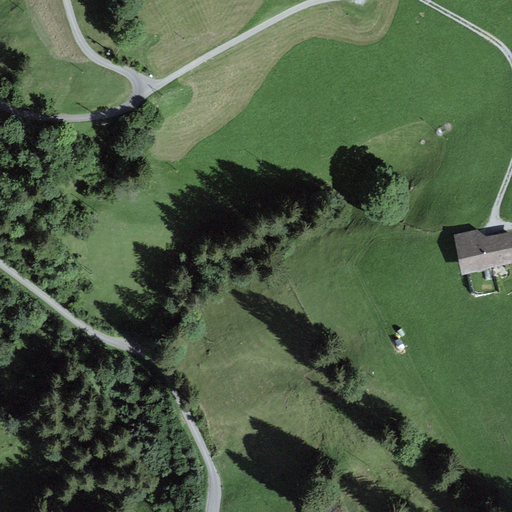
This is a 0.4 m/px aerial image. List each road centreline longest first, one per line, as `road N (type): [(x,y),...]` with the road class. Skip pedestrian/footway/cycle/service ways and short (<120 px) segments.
road 1 (track): [(0,261),(89,330),(157,359),(213,464),(216,511)]
road 2 (track): [(67,0),(86,51),(133,79),(134,99),(123,110),(59,118),(0,103)]
road 3 (track): [(322,0),(136,92)]
